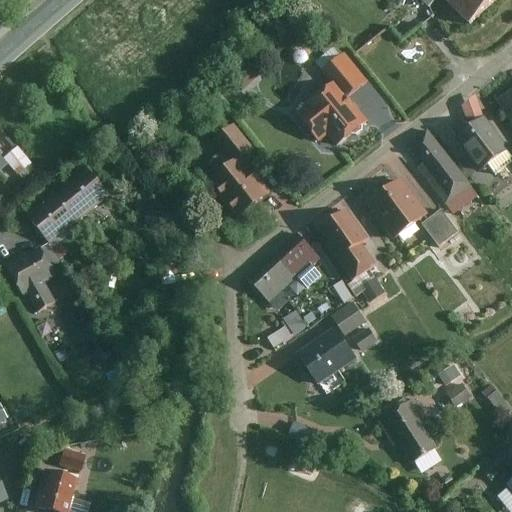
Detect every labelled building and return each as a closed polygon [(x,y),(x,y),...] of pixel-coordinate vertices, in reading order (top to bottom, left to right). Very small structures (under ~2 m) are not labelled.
[(423,0),(433,10),(443,0),(446,0),(474,28),(503,0),(423,0)] [(371,86),(346,58),(324,77),(334,88),(336,86),(352,103),(371,86)] [(352,103),(336,86),(334,88),(308,109),(312,114),(301,123),(321,147),(330,139),(340,152),(371,128),(352,103)] [(511,96),(500,105),(511,121),(511,96)] [(487,123),(460,144),(484,176),(511,155),(487,123)] [(233,168),(212,186),(244,223),(276,195),(249,163),(258,156),(235,128),(214,146),(233,168)] [(475,189),(431,135),(411,151),(426,170),(421,175),(449,210),(475,189)] [(90,171),(29,221),(51,247),(112,198),(90,171)] [(405,183),(371,208),(397,244),(432,220),(405,183)] [(448,211),(429,226),(447,248),(466,232),(448,211)] [(352,214),(322,235),(359,286),(381,270),(365,249),(373,243),(352,214)] [(323,265),(306,247),(257,291),(273,309),(323,265)] [(44,251),(10,269),(26,299),(29,297),(38,314),(58,304),(48,287),(60,281),(44,251)] [(348,281),(339,287),(350,304),(359,299),(348,281)] [(280,349),(314,328),(302,310),(289,318),(293,325),(273,337),(280,349)] [(338,333),(301,360),(321,387),(358,361),(338,333)] [(435,375),(458,410),(478,396),(455,362),(435,375)] [(0,424),(13,417),(3,400),(0,401),(0,424)] [(415,404),(381,424),(396,449),(402,446),(415,467),(437,454),(427,437),(429,436),(419,420),(421,413),(415,404)] [(71,511),(79,486),(45,476),(34,509),(45,511),(71,511)] [(0,478),(0,504),(9,501),(0,478)]
